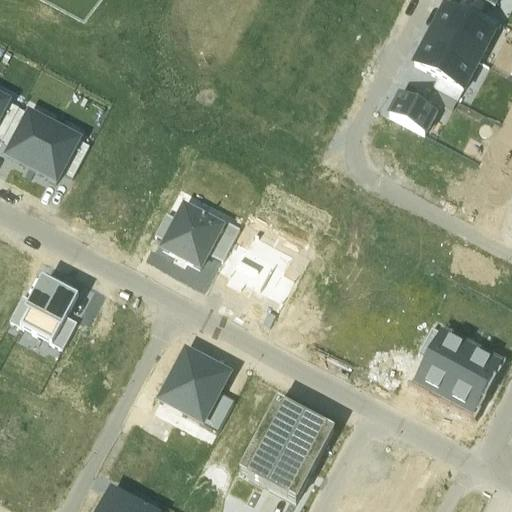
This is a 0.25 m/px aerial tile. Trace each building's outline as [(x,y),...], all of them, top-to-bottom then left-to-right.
[(474,13),(480,16),(486,6),(475,0),(462,0),(459,5),(474,13)] [(475,0),(486,6),(494,10),(499,0),(475,0)] [(429,40),(478,66),(493,37),(468,24),(444,11),(429,40)] [(468,24),(493,37),(499,26),(480,16),(474,13),(468,24)] [(462,95),(478,66),(429,40),(413,69),(437,82),(462,95)] [(456,106),(462,95),(437,82),(432,92),(456,106)] [(435,118),(400,99),(388,121),(424,139),(435,118)] [(29,118),(7,107),(0,120),(0,143),(12,150),(29,118)] [(31,173),(53,131),(29,118),(12,150),(6,160),(31,173)] [(61,176),(78,145),(53,131),(31,173),(55,187),(61,176)] [(78,145),(61,176),(72,181),(89,150),(78,145)] [(221,234),(183,214),(161,256),(199,276),(221,234)] [(235,244),(219,273),(230,279),(226,286),(241,293),(244,287),(282,307),(294,283),(283,278),(293,260),(254,239),(247,251),(235,244)] [(20,332),(51,348),(65,321),(77,299),(46,282),(34,307),(20,332)] [(9,326),(20,332),(34,307),(22,301),(9,326)] [(51,348),(63,354),(77,327),(65,321),(51,348)] [(428,364),(441,338),(431,333),(417,358),(428,364)] [(469,353),(441,338),(428,364),(415,387),(443,402),(469,353)] [(498,369),(469,353),(443,402),(472,418),(498,369)] [(202,428),(219,396),(228,378),(185,356),(159,405),(202,428)] [(202,428),(217,436),(234,404),(219,396),(202,428)] [(240,477),(293,505),(332,432),(278,404),(240,477)] [(142,511),(110,495),(101,511),(142,511)]
